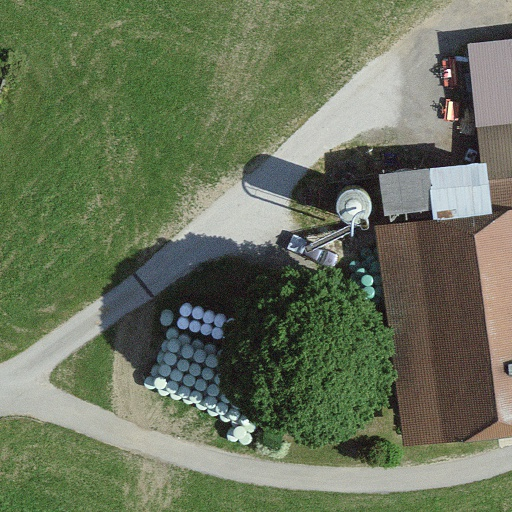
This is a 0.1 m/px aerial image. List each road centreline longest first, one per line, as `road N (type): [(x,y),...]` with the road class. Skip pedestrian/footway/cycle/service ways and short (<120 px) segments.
road 1 (residential): [(0,390),(417,74)]
road 2 (residential): [(458,476),(297,482),(156,453),(0,399)]
